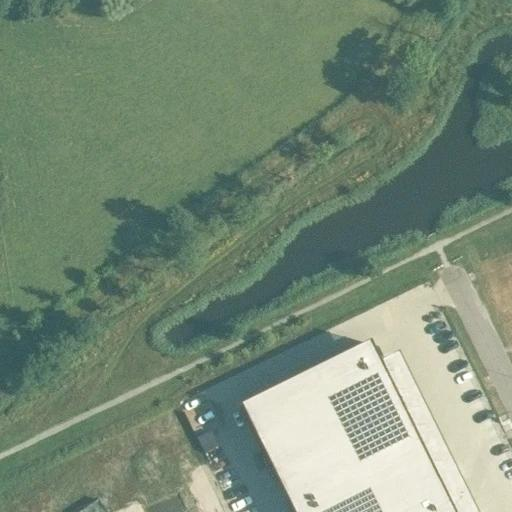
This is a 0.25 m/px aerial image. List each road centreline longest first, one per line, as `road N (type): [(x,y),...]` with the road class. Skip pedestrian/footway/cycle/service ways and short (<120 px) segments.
road 1 (track): [(0,386),(88,309),(361,105)]
road 2 (unclassified): [(511,394),(453,275)]
